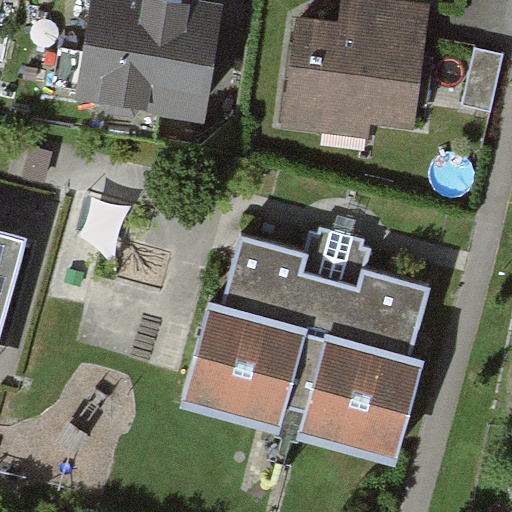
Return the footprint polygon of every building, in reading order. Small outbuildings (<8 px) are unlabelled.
[(196,0),(93,0),(77,100),(103,104),(102,114),(160,124),(161,115),(205,122),(225,5),(196,0)] [(296,20),(283,124),(365,134),(367,119),(413,125),(428,8),(362,0),(343,0),(340,25),(296,20)] [(505,54),(476,47),(463,103),(492,109),(505,54)] [(0,230),(0,321),(24,237),(0,230)] [(424,365),(411,361),(430,288),(366,271),(372,249),(313,233),(306,259),(241,241),(224,304),(207,300),(178,409),(281,437),(287,414),(304,418),(297,442),(395,469),(424,365)]
